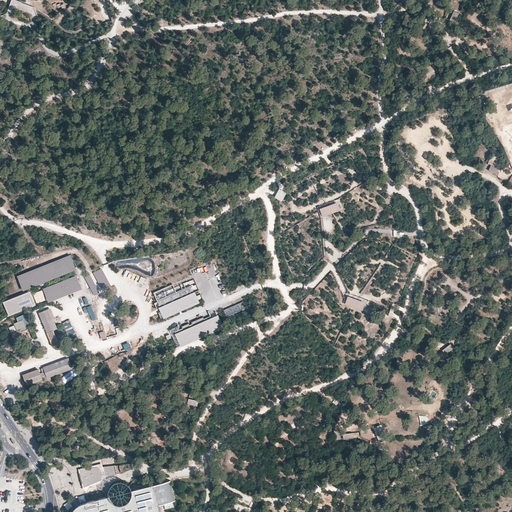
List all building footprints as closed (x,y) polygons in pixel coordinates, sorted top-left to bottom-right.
[(9,6),(36,15),(36,12),(34,7),(12,0),(9,6)] [(425,21),(430,24),(434,15),(429,12),(425,21)] [(457,18),(458,14),(453,12),(449,21),(454,24),(455,21),(457,18)] [(479,169),(478,171),(483,174),(488,165),(482,163),(479,169)] [(500,171),(491,166),(488,171),(497,176),(500,171)] [(276,198),(283,202),(286,194),(280,190),(276,198)] [(319,207),(322,216),(339,209),(337,201),(319,207)] [(71,256),(17,277),(23,291),(78,270),(71,256)] [(214,292),(221,291),(219,278),(216,279),(213,265),(198,268),(199,273),(201,272),(203,281),(207,280),(206,272),(210,271),(212,281),(215,280),(216,287),(213,287),(214,292)] [(126,270),(123,275),(143,284),(145,279),(126,270)] [(93,296),(99,294),(92,275),(86,277),(93,296)] [(76,276),(43,289),(48,302),(82,289),(76,276)] [(153,298),(161,319),(201,304),(193,283),(153,298)] [(101,292),(106,300),(111,296),(105,289),(101,292)] [(30,292),(3,303),(9,318),(24,312),(23,309),(35,304),(30,292)] [(366,304),(349,297),(345,305),(363,312),(366,304)] [(92,305),(87,307),(92,320),(97,319),(92,305)] [(224,311),(226,316),(232,314),(230,308),(224,311)] [(39,314),(47,334),(58,330),(54,321),(55,320),(50,309),(39,314)] [(27,337),(25,332),(28,330),(26,326),(31,324),(26,314),(17,318),(19,323),(14,325),(17,332),(13,333),(17,341),(27,337)] [(208,317),(165,334),(167,340),(169,346),(213,330),(211,324),(208,317)] [(63,323),(71,340),(77,337),(70,320),(63,323)] [(53,349),(67,344),(61,328),(58,330),(47,334),(53,349)] [(442,350),(445,355),(454,348),(450,344),(442,350)] [(432,350),(438,358),(442,355),(436,347),(432,350)] [(45,371),(48,379),(73,370),(69,359),(44,368),(45,371)] [(64,384),(79,375),(76,369),(61,378),(64,384)] [(26,387),(43,381),(40,373),(39,370),(23,376),(26,387)] [(436,384),(431,392),(437,396),(442,388),(436,384)] [(374,427),(379,443),(387,440),(382,425),(374,427)] [(84,488),(107,482),(106,479),(114,475),(121,472),(119,465),(103,466),(101,463),(79,469),(84,488)] [(109,493),(109,495),(110,498),(112,500),(115,502),(118,504),(122,504),(126,503),(129,501),(131,498),(132,495),(133,492),(132,490),(131,487),(129,485),(134,481),(136,482),(137,482),(134,479),(129,484),(127,482),(125,481),(122,481),(119,481),(116,482),(114,483),(112,485),(110,488),(109,490),(109,493)] [(110,498),(109,495),(93,499),(87,501),(87,502),(85,502),(82,503),(79,505),(76,506),(75,508),(73,510),(72,511),(161,511),(160,504),(165,503),(167,508),(174,506),(173,501),(175,500),(169,481),(169,480),(132,490),(133,492),(132,495),(131,498),(129,501),(126,503),(122,504),(118,504),(115,502),(112,500),(110,498)]
